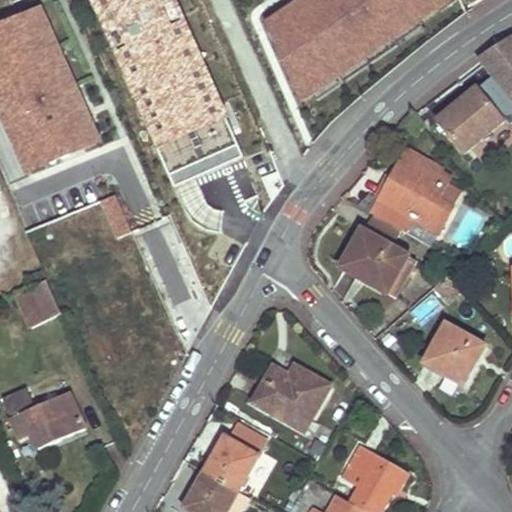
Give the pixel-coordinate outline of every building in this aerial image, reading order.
[(400,48),(378,0),(357,0),(324,15),(328,23),(350,71),(400,48)] [(402,0),(414,23),(449,6),(459,0),(402,0)] [(467,13),(461,0),(459,0),(449,6),(457,20),(467,13)] [(294,16),(302,34),(328,23),(324,15),(320,4),(294,16)] [(102,150),(48,9),(0,26),(0,123),(22,180),(102,150)] [(306,122),(362,96),(350,71),(328,23),(302,34),(311,55),(323,78),(308,85),(305,77),(292,83),(296,90),(291,93),(306,122)] [(269,74),(287,65),(284,57),(285,56),(279,45),(275,36),(267,40),(263,33),(253,37),(269,74)] [(311,55),(302,34),(279,45),(285,56),(284,57),(287,65),(311,55)] [(511,37),(480,59),(483,63),(495,77),(511,97),(511,37)] [(440,120),(467,153),(505,122),(479,89),(440,120)] [(248,151),(230,114),(178,136),(183,147),(168,153),(183,186),(198,180),(192,168),(220,156),(223,163),(248,151)] [(410,151),(404,160),(417,167),(422,158),(410,151)] [(438,167),(422,158),(417,167),(404,160),(399,169),(403,172),(386,203),(378,218),(405,233),(413,218),(440,233),(455,208),(439,199),(447,184),(433,176),(438,167)] [(399,169),(391,165),(374,197),(380,200),(386,203),(403,172),(399,169)] [(120,197),(100,203),(113,244),(132,238),(120,197)] [(380,200),(372,215),(378,218),(386,203),(380,200)] [(93,258),(108,252),(98,227),(84,232),(93,258)] [(410,256),(364,230),(342,269),(358,278),(361,272),(391,289),(410,256)] [(61,255),(53,237),(42,241),(50,260),(61,255)] [(418,261),(410,256),(391,289),(361,272),(358,278),(396,298),(418,261)] [(62,314),(47,281),(24,290),(38,324),(62,314)] [(97,302),(88,281),(66,290),(102,373),(153,350),(126,288),(97,302)] [(486,347),(448,326),(426,365),(465,386),(486,347)] [(304,370),(296,366),(291,375),(300,380),(304,370)] [(334,386),(304,370),(300,380),(291,375),(277,367),(256,403),(308,432),(334,386)] [(87,430),(70,392),(34,409),(26,390),(3,401),(21,441),(32,436),(39,450),(87,430)] [(260,457),(227,439),(208,473),(241,492),(260,457)] [(406,473),(362,449),(345,479),(361,489),(352,504),(366,511),(383,511),(393,495),(406,473)] [(44,458),(50,484),(69,480),(62,453),(44,458)] [(228,511),(241,492),(208,473),(187,510),(191,511),(228,511)] [(411,476),(406,473),(393,495),(397,497),(411,476)] [(366,511),(352,504),(338,496),(328,511),(320,511),(316,509),(314,511),(366,511)]
